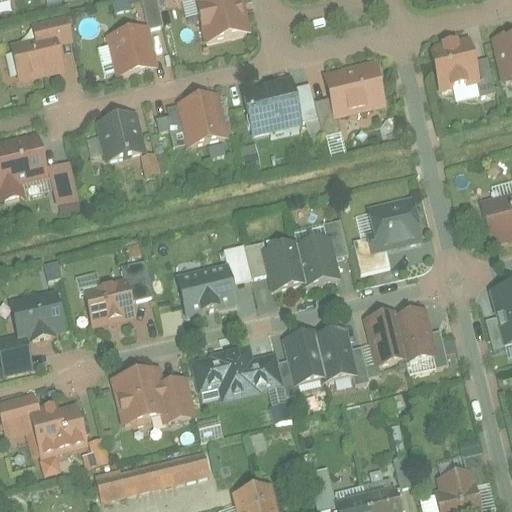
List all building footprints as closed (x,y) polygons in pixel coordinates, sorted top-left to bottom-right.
[(145,0),(152,27),(166,24),(160,0),(145,0)] [(167,0),(168,3),(182,0),(195,0),(206,43),(251,33),(243,0),(167,0)] [(34,38),(10,43),(19,82),(64,72),(58,45),(72,42),(67,16),(31,24),(34,38)] [(147,27),(107,36),(117,77),(156,68),(147,27)] [(511,34),(491,40),(503,84),(511,82),(511,34)] [(468,35),(426,46),(438,92),(480,82),(468,35)] [(375,62),(324,75),(329,96),(313,100),(323,136),(341,132),(338,118),(387,106),(375,62)] [(292,77),(243,89),(253,135),(302,124),(292,77)] [(228,139),(216,93),(176,103),(188,149),(228,139)] [(137,114),(96,123),(105,163),(146,154),(137,114)] [(39,135),(0,143),(0,202),(23,198),(20,186),(47,180),(53,207),(78,201),(70,161),(46,167),(39,135)] [(169,154),(145,155),(146,173),(170,172),(169,154)] [(511,193),(479,202),(490,246),(511,240),(511,193)] [(423,243),(413,195),(368,205),(375,235),(355,240),(362,273),(391,267),(387,251),(423,243)] [(340,277),(331,235),(296,243),(306,285),(340,277)] [(306,285),(296,243),(262,251),(271,293),(306,285)] [(238,306),(230,266),(178,278),(186,317),(238,306)] [(126,281),(83,291),(92,328),(135,318),(126,281)] [(498,318),(486,321),(495,353),(511,347),(511,285),(491,291),(498,318)] [(66,333),(57,289),(10,299),(18,336),(0,339),(0,368),(2,375),(33,369),(28,341),(66,333)] [(439,359),(426,309),(395,317),(394,312),(365,320),(377,368),(406,361),(408,367),(439,359)] [(358,376),(347,328),(314,336),(312,331),(284,338),(295,387),(324,380),(325,385),(358,376)] [(282,387),(274,355),(252,360),(249,346),(211,356),(212,360),(192,365),(200,396),(219,391),(222,402),(282,387)] [(194,420),(185,379),(162,384),(159,371),(110,382),(121,429),(161,420),(163,427),(194,420)] [(34,395),(0,402),(0,438),(1,444),(30,438),(36,462),(42,460),(45,474),(54,473),(50,457),(83,449),(73,408),(55,412),(53,403),(37,406),(34,395)] [(465,458),(485,454),(482,438),(461,442),(465,458)] [(211,477),(206,453),(94,479),(100,502),(211,477)] [(477,511),(468,475),(437,482),(440,495),(435,496),(439,511),(477,511)] [(279,511),(273,487),(232,497),(235,511),(279,511)] [(400,511),(395,489),(364,497),(367,511),(400,511)] [(367,511),(364,497),(333,505),(334,511),(367,511)]
